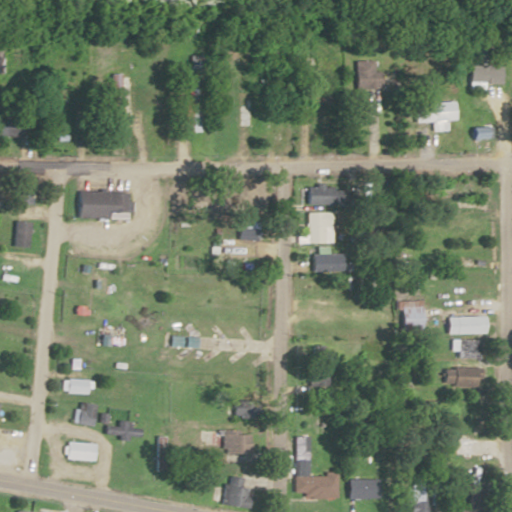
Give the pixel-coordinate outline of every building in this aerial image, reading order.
[(352,89),(378,89),(378,71),(372,71),(372,61),(352,61),(352,89)] [(120,74),(109,74),(111,122),(121,121),(120,74)] [(429,122),(429,131),(445,131),(444,120),(453,120),(453,102),(410,103),(411,123),(429,122)] [(263,149),(279,149),(279,109),(263,109),(263,149)] [(0,116),(0,136),(19,137),(19,116),(0,116)] [(32,178),(13,178),(13,203),(32,203),(32,178)] [(470,183),(433,183),(433,197),(470,197),(470,183)] [(334,185),(305,185),(305,204),(334,204),(334,185)] [(128,217),(128,192),(74,192),(74,217),(128,217)] [(329,241),(329,212),(306,212),(306,241),(329,241)] [(27,247),(27,221),(12,220),(11,247),(27,247)] [(254,223),(236,223),(236,239),(254,239),(254,223)] [(309,253),(309,271),(339,271),(339,253),(309,253)] [(212,296),(243,299),(245,281),(221,279),(220,287),(213,287),(212,296)] [(309,296),(331,296),(331,283),(309,283),(309,296)] [(397,329),(419,329),(419,304),(397,304),(397,329)] [(482,316),(443,316),(443,333),(482,333),(482,316)] [(477,339),(456,339),(456,357),(477,357),(477,339)] [(441,386),(470,386),(470,368),(441,368),(441,386)] [(87,378),(59,378),(59,393),(87,393),(87,378)] [(94,404),(76,401),(72,423),(90,426),(94,404)] [(247,451),(247,431),(212,431),(212,451),(247,451)] [(307,436),(292,436),(291,497),(334,498),(334,473),(306,473),(307,436)] [(474,438),(441,438),(441,454),(474,454),(474,438)] [(64,459),(92,459),(92,442),(64,442),(64,459)] [(222,505),(246,508),(248,488),(240,487),(241,477),(225,476),(222,505)] [(375,479),(344,479),(344,498),(375,498),(375,479)] [(406,511),(427,511),(427,482),(407,482),(407,493),(400,493),(400,507),(407,507),(406,511)]
